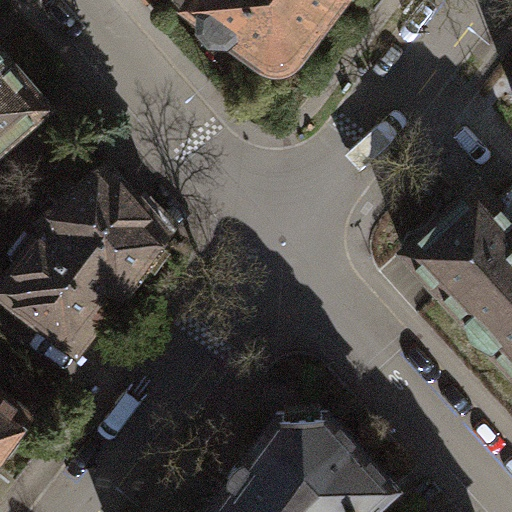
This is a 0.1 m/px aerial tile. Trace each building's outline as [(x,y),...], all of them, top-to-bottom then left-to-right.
[(339,0),(186,0),(186,1),(213,34),(228,32),(265,63),(277,66),(288,63),(298,56),(339,0)] [(0,47),(0,141),(47,101),(0,47)] [(43,223),(0,277),(0,282),(77,341),(160,236),(161,218),(106,157),(39,215),(43,223)] [(400,247),(511,369),(511,212),(478,176),(400,247)] [(0,440),(26,407),(0,386),(0,440)] [(198,511),(362,511),(394,484),(332,409),(279,407),(198,511)]
